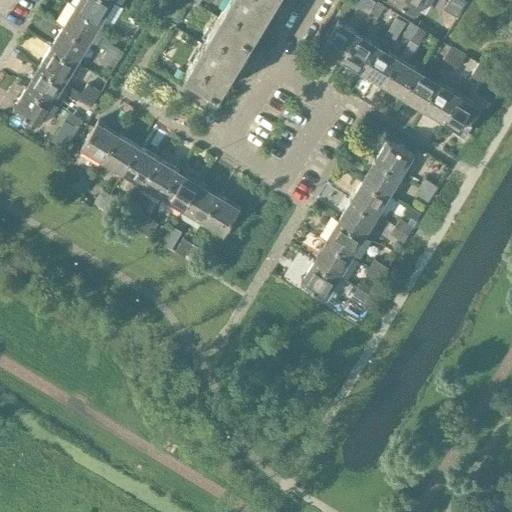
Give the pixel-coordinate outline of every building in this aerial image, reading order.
[(77,0),(75,3),(102,20),(114,0),(77,0)] [(228,0),(219,15),(253,36),(275,0),(228,0)] [(368,0),(363,8),(370,13),(378,1),(377,0),(368,0)] [(400,0),(418,11),(424,0),(400,0)] [(463,0),(449,0),(449,1),(462,9),(466,1),(463,0)] [(385,5),(378,1),(370,13),(377,18),(385,5)] [(462,9),(449,1),(444,8),(457,16),(462,9)] [(75,3),(63,23),(90,40),(102,20),(75,3)] [(135,3),(131,10),(144,18),(148,11),(135,3)] [(144,18),(131,10),(126,18),(139,26),(144,18)] [(219,15),(206,38),(186,70),(220,91),(253,36),(219,15)] [(338,19),(322,46),(343,59),(359,31),(338,19)] [(403,33),(410,38),(418,25),(411,21),(403,33)] [(63,23),(51,43),(78,60),(90,40),(63,23)] [(426,30),(418,25),(410,38),(418,43),(426,30)] [(380,44),(359,31),(343,59),(364,72),(380,44)] [(51,43),(39,63),(66,80),(78,60),(51,43)] [(111,43),(106,50),(119,58),(123,51),(111,43)] [(380,44),(364,72),(383,83),(399,56),(380,44)] [(443,58),(451,62),(459,50),(451,45),(443,58)] [(119,58),(106,50),(102,58),(114,66),(119,58)] [(459,50),(451,62),(458,67),(466,54),(459,50)] [(399,56),(383,83),(404,96),(420,68),(399,56)] [(479,62),(471,75),(479,79),(487,67),(479,62)] [(39,63),(26,85),(53,101),(66,80),(39,63)] [(420,68),(404,96),(424,108),(440,81),(420,68)] [(440,81),(424,108),(444,120),(461,93),(440,81)] [(87,83),(83,90),(95,98),(100,91),(87,83)] [(26,85),(13,106),(40,122),(53,101),(26,85)] [(95,98),(83,90),(78,98),(91,106),(95,98)] [(461,93),(444,120),(464,133),(481,105),(461,93)] [(82,119),(69,111),(65,119),(77,127),(82,119)] [(119,132),(98,119),(81,146),(103,159),(119,132)] [(140,144),(119,132),(103,159),(123,172),(140,144)] [(387,137),(375,156),(402,173),(414,153),(387,137)] [(159,156),(140,144),(123,172),(143,184),(159,156)] [(180,169),(159,156),(143,184),(163,196),(180,169)] [(375,156),(363,177),(390,194),(402,173),(375,156)] [(200,181),(180,169),(163,196),(183,208),(200,181)] [(83,176),(72,194),(79,198),(90,180),(83,176)] [(363,177),(350,197),(378,214),(390,194),(363,177)] [(424,177),(420,184),(433,192),(437,185),(424,177)] [(220,193),(200,181),(183,208),(204,220),(220,193)] [(433,192),(420,184),(415,192),(428,200),(433,192)] [(102,188),(94,201),(102,206),(110,193),(102,188)] [(110,193),(102,206),(109,210),(117,197),(110,193)] [(240,206),(220,193),(204,220),(224,233),(240,206)] [(350,197),(338,217),(365,234),(378,214),(350,197)] [(142,212),(134,225),(142,230),(150,217),(142,212)] [(150,217),(142,230),(149,234),(157,221),(150,217)] [(338,217),(326,238),(353,255),(365,234),(338,217)] [(400,218),(395,225),(408,233),(413,226),(400,218)] [(408,233),(395,225),(391,233),(404,240),(408,233)] [(183,237),(175,250),(183,255),(191,242),(183,237)] [(326,238),(313,259),(341,275),(353,255),(326,238)] [(198,246),(191,242),(183,255),(190,259),(198,246)] [(375,258),(370,265),(383,273),(388,266),(375,258)] [(313,259),(301,279),(328,296),(341,275),(313,259)] [(383,273),(370,265),(366,273),(376,279),(373,286),(367,283),(363,289),(376,297),(386,280),(381,277),(383,273)] [(376,297),(363,289),(358,286),(354,294),(372,305),(376,297)]
